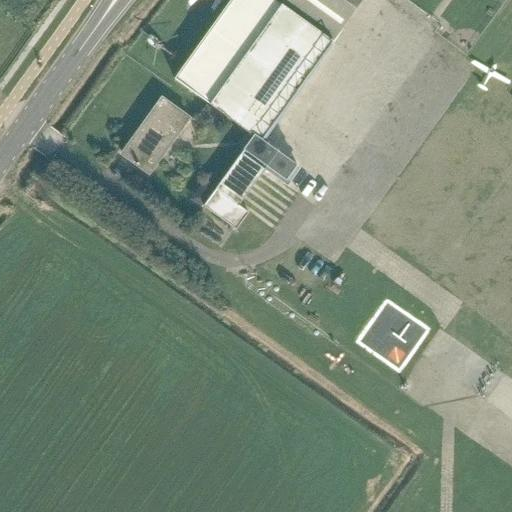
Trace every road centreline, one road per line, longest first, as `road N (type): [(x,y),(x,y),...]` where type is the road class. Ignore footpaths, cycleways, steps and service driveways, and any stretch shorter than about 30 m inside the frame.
road 1 (unclassified): [(24,126),(213,258),(252,253),(282,231)]
road 2 (tertiary): [(24,126),(116,0)]
